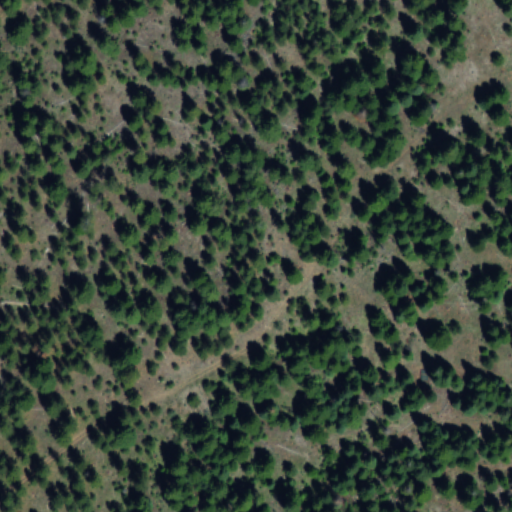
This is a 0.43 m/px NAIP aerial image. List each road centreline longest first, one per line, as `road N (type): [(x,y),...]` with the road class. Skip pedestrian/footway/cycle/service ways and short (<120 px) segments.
road 1 (track): [(0,493),(57,447),(255,338),(400,159),(480,85),(511,68)]
road 2 (track): [(255,338),(349,363),(449,411),(511,454)]
